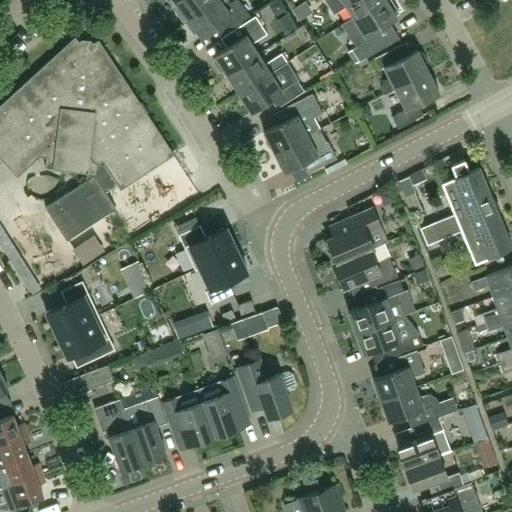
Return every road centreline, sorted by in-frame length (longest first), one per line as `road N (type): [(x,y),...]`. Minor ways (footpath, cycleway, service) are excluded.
road 1 (residential): [(280,229),(248,211),(109,0)]
road 2 (tertiary): [(280,229),(313,201),(500,105)]
road 3 (residential): [(92,511),(30,338),(0,291)]
road 4 (tertiary): [(126,511),(293,450),(326,418)]
road 5 (tertiary): [(326,418),(328,391),(278,257),(280,229)]
road 6 (residential): [(500,105),(435,0)]
